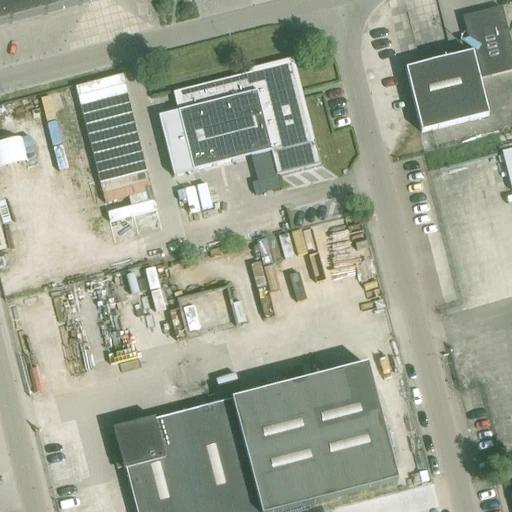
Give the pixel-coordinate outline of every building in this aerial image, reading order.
[(0,0),(0,27),(105,0),(0,0)] [(478,81),(511,72),(511,54),(501,10),(462,20),(471,55),(404,72),(421,135),(487,118),(478,81)] [(177,113),(158,118),(173,178),(192,173),(270,153),(276,177),(319,166),(313,141),(309,142),(289,65),(250,75),(250,76),(173,95),(177,113)] [(188,217),(194,246),(215,242),(210,213),(188,217)] [(135,511),(290,511),(397,484),(367,368),(154,423),(154,421),(112,432),(123,473),(125,473),(135,511)]
